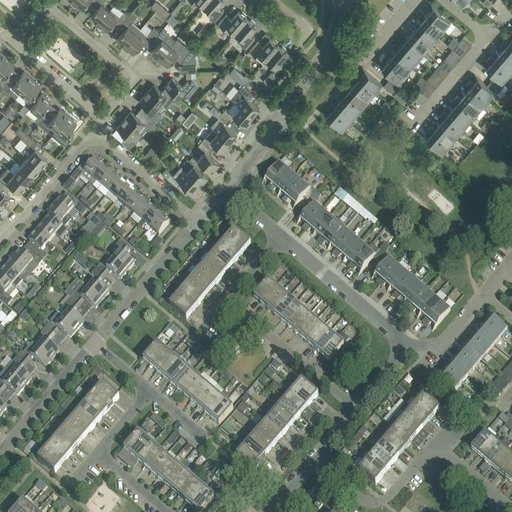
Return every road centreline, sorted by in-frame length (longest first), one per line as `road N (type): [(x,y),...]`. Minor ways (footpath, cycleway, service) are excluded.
road 1 (residential): [(102,120),(138,79),(41,5),(10,42)]
road 2 (residential): [(224,185),(286,112),(320,57),(339,0)]
road 3 (residential): [(409,346),(281,234)]
road 4 (residential): [(309,465),(351,500),(371,504),(383,501),(434,445)]
road 5 (residential): [(92,344),(195,220)]
road 6 (residential): [(332,398),(222,303)]
road 7 (residential): [(0,452),(92,344)]
road 8 (residential): [(0,240),(89,136)]
road 9 (residential): [(195,220),(89,136)]
road 10 (residential): [(281,498),(271,476),(332,398)]
road 11 (residential): [(102,120),(10,42)]
